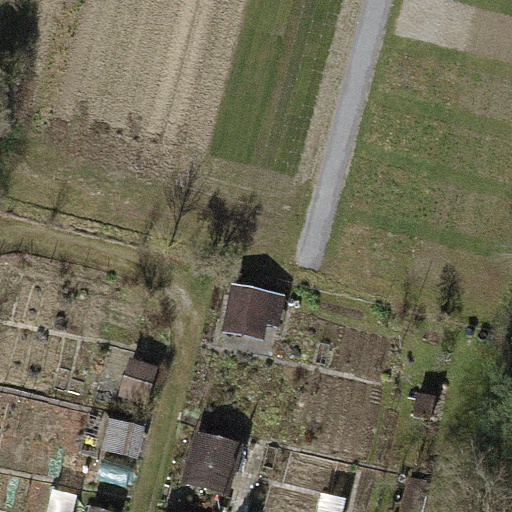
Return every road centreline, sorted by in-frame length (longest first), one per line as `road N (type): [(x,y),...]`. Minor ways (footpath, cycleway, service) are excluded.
road 1 (track): [(144,511),(188,316),(166,283),(93,251),(0,243)]
road 2 (track): [(378,0),(311,263)]
